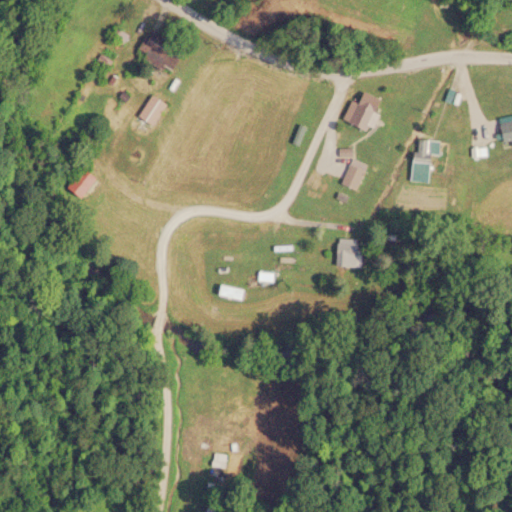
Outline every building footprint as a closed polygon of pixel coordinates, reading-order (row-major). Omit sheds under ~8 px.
[(189,49),(155,27),(140,50),(174,72),(189,49)] [(125,42),(130,33),(120,28),(115,36),(125,42)] [(387,99),(365,90),(352,120),(374,129),(387,99)] [(169,101),(155,91),(141,113),(155,123),(169,101)] [(506,139),(511,138),(511,118),(503,120),(506,139)] [(434,153),(434,138),(420,138),(420,153),(434,153)] [(358,188),(370,162),(355,155),(342,180),(358,188)] [(356,236),(335,236),(335,264),(356,264),(356,236)] [(209,511),(214,501),(205,498),(199,511),(209,511)]
